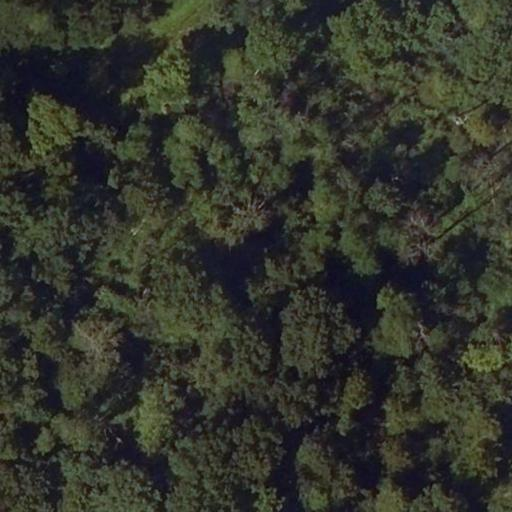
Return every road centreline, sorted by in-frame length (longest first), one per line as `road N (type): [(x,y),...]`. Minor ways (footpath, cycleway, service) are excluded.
road 1 (track): [(0,187),(182,0)]
road 2 (track): [(223,0),(0,42)]
